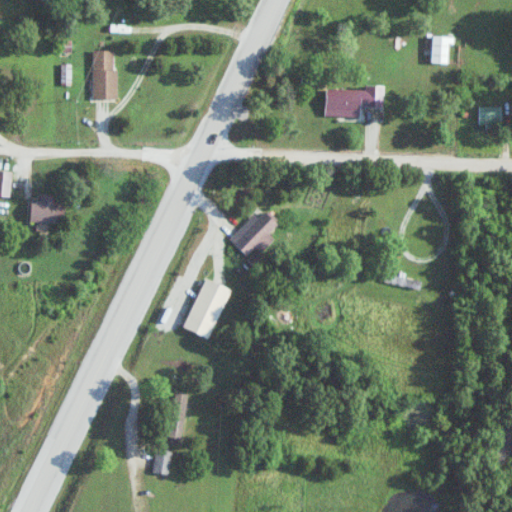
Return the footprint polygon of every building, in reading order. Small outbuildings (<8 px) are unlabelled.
[(433,63),(450,63),(450,36),(433,36),(433,63)] [(94,49),(94,99),(118,99),(118,49),(94,49)] [(328,86),(327,109),(384,111),(384,87),(328,86)] [(503,106),(480,106),(480,125),(503,125),(503,106)] [(12,170),(0,170),(0,195),(12,196),(12,170)] [(66,222),(66,199),(32,199),(32,222),(66,222)] [(256,213),(231,238),(249,256),(259,247),(260,247),(283,223),(268,209),(260,217),(256,213)] [(192,394),(176,391),(167,436),(182,439),(192,394)] [(169,476),(175,449),(159,445),(153,473),(169,476)]
